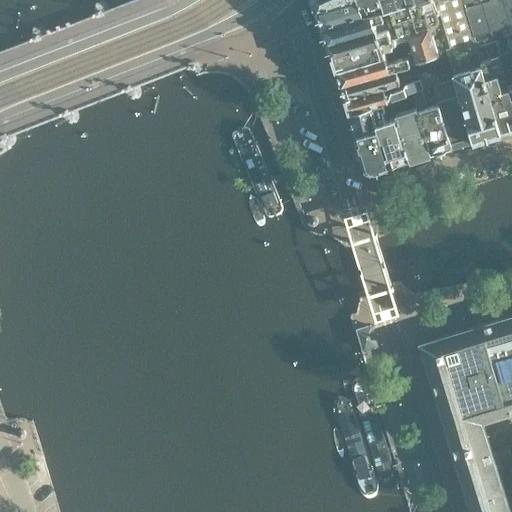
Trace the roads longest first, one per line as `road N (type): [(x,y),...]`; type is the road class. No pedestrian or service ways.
road 1 (tertiary): [(0,119),(233,26),(271,0)]
road 2 (residential): [(349,198),(296,26),(279,0)]
road 3 (tertiary): [(189,0),(0,77)]
road 4 (residential): [(444,511),(389,330)]
road 5 (residential): [(511,148),(349,198)]
road 6 (residential): [(389,330),(349,198)]
road 7 (residential): [(389,330),(511,294)]
